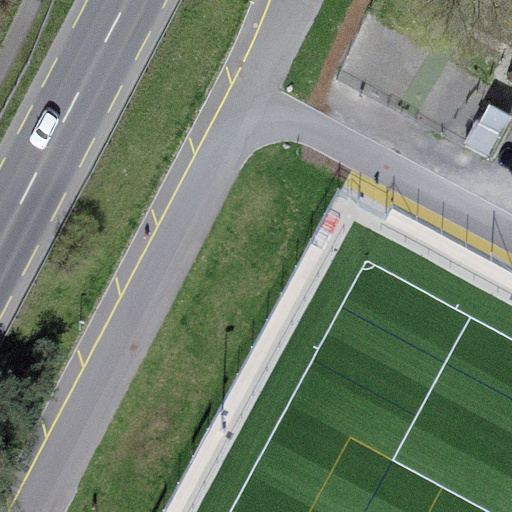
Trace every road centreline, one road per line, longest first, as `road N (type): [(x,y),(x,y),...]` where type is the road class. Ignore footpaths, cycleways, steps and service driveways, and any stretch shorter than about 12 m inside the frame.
road 1 (residential): [(35,511),(247,91)]
road 2 (primary): [(127,0),(0,244)]
